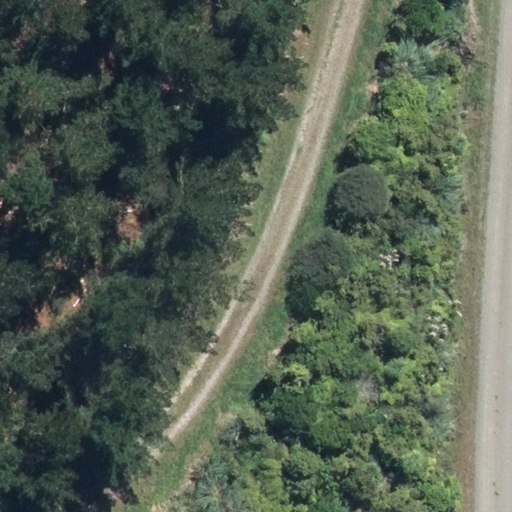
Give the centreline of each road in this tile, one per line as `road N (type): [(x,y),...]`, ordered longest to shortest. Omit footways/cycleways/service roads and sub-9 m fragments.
road 1 (track): [(351,0),(301,177),(224,319),(104,473),(61,511)]
road 2 (track): [(494,511),(511,219)]
